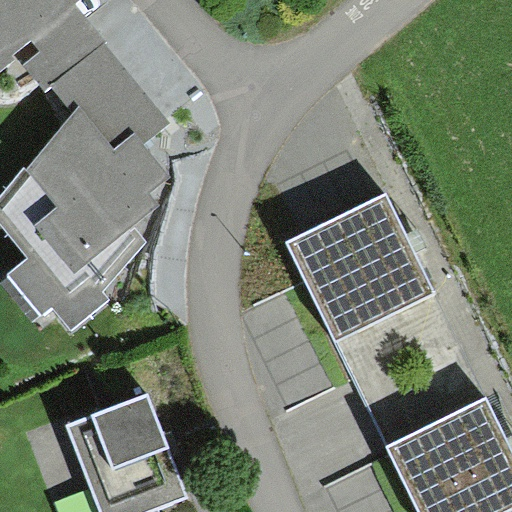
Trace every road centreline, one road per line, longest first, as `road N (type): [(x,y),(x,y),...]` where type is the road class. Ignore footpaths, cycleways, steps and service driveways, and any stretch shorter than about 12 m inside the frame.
road 1 (residential): [(269,103),(234,159),(211,266),(227,381),(279,511)]
road 2 (residential): [(388,0),(269,103)]
road 3 (residential): [(175,0),(269,103)]
